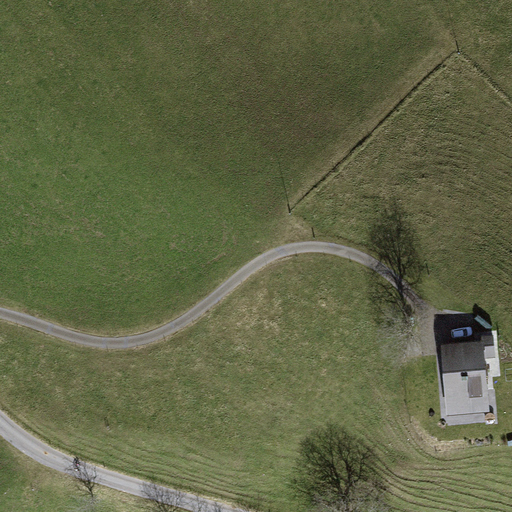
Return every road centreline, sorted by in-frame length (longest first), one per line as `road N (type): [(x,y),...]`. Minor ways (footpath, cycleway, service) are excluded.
road 1 (track): [(428,313),(382,269),(316,246),(279,253),(179,334),(104,350),(0,317)]
road 2 (unclassified): [(206,511),(85,477),(19,443),(0,422)]
